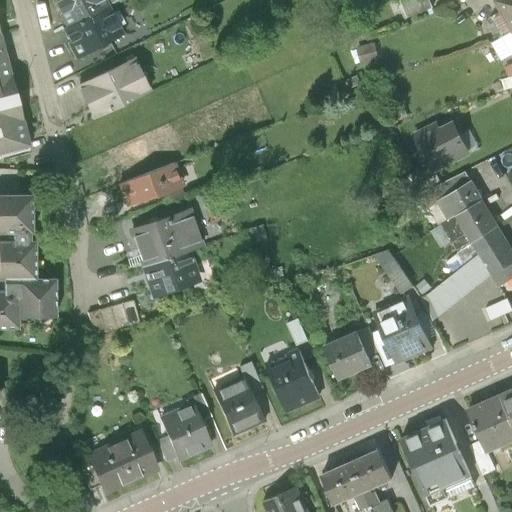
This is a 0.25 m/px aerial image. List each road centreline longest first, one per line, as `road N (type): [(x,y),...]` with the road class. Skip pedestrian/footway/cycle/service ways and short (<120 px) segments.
road 1 (residential): [(222,479),(511,353)]
road 2 (residential): [(22,0),(71,202),(81,293)]
